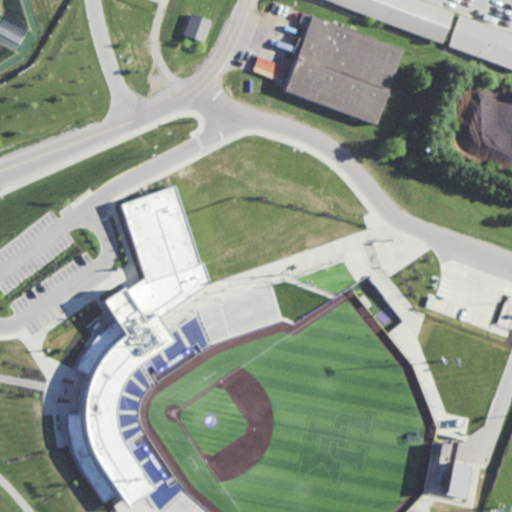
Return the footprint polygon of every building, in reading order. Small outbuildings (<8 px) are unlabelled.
[(440,42),(330,0),(425,0),(452,10),(440,42)] [(182,35),(192,38),(202,41),(210,20),(199,17),(190,13),(182,35)] [(402,47),(374,123),(282,88),(294,55),(290,54),(297,34),(302,36),(311,13),(402,47)] [(511,69),(446,45),(458,14),(511,34),(511,69)] [(151,488),(123,448),(115,433),(113,419),(113,404),(116,392),(122,379),(134,366),(171,342),(165,333),(155,318),(208,284),(202,261),(197,263),(181,214),(173,187),(117,205),(141,278),(122,292),(119,287),(98,301),(111,322),(93,337),(80,357),(73,369),(87,375),(83,392),(80,404),(80,414),(63,415),(63,430),(70,453),(82,477),(101,503),(107,499),(114,494),(123,506),(140,495),(151,488)] [(207,511),(184,492),(154,447),(143,430),(138,418),(138,409),(141,399),(147,390),(215,345),(285,321),(273,285),(195,312),(165,333),(171,342),(134,366),(122,379),(116,392),(113,404),(113,419),(115,433),(123,448),(151,488),(140,495),(152,511),(207,511)] [(445,496),(465,498),(469,464),(448,462),(445,496)]
